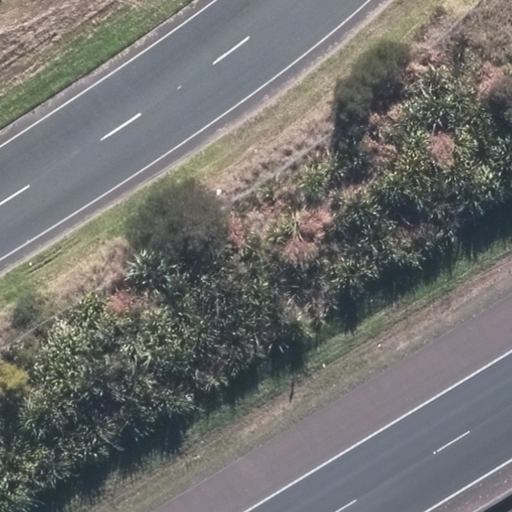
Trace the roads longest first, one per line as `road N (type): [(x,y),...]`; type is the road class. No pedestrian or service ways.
road 1 (residential): [(285,0),(0,173)]
road 2 (motorway): [(278,511),(511,370)]
